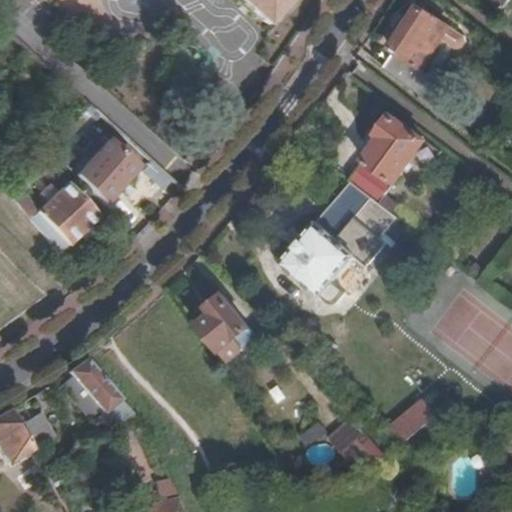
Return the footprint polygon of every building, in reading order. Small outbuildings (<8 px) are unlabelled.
[(234,0),(264,27),(288,0),(234,0)] [(396,51),(386,68),(418,93),(425,83),(417,76),(448,27),(420,7),(393,47),(396,51)] [(425,140),(390,115),(377,132),(382,136),(365,158),(395,180),(425,140)] [(73,174),(86,189),(92,183),(106,196),(136,165),(107,138),(73,174)] [(361,164),(350,179),(353,181),(381,202),(391,187),(361,164)] [(335,202),(373,234),(356,254),(368,264),(387,241),(381,236),(398,215),(381,202),(353,181),(335,202)] [(27,218),(56,253),(96,217),(65,184),(27,218)] [(281,263),(319,297),(356,254),(373,234),(335,202),(281,263)] [(248,327),(222,294),(207,306),(213,314),(200,324),(228,360),(241,349),(234,339),(248,327)] [(132,416),(84,361),(67,373),(101,414),(105,411),(117,426),(132,416)] [(384,433),(397,449),(438,416),(425,399),(384,433)] [(11,420),(6,412),(0,416),(0,455),(4,463),(29,449),(17,430),(11,420)] [(20,415),(11,420),(17,430),(27,424),(20,415)] [(17,430),(29,449),(48,439),(36,419),(27,424),(17,430)] [(388,457),(353,419),(330,439),(353,464),(374,460),(388,457)] [(492,435),(472,440),(474,452),(492,448),(492,435)] [(47,461),(39,466),(42,472),(52,466),(47,461)] [(25,487),(44,475),(42,472),(39,466),(37,463),(16,474),(25,487)] [(174,511),(177,501),(169,482),(154,486),(141,503),(144,511),(174,511)]
